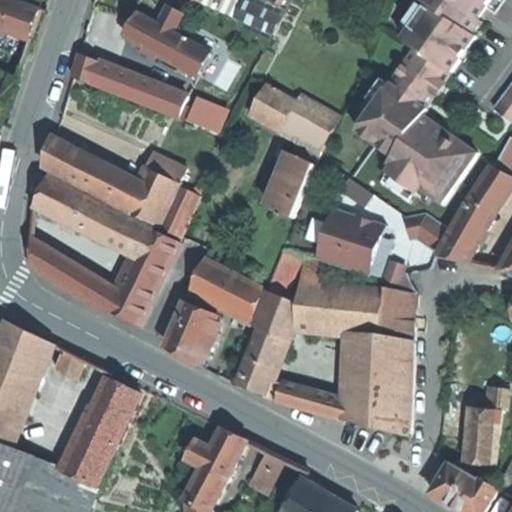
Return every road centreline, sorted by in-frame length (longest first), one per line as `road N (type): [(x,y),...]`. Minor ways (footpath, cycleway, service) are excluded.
road 1 (tertiary): [(1,261),(12,287),(41,306),(410,501)]
road 2 (tertiary): [(73,0),(2,222),(1,261)]
road 3 (residential): [(410,501),(430,438),(443,296)]
